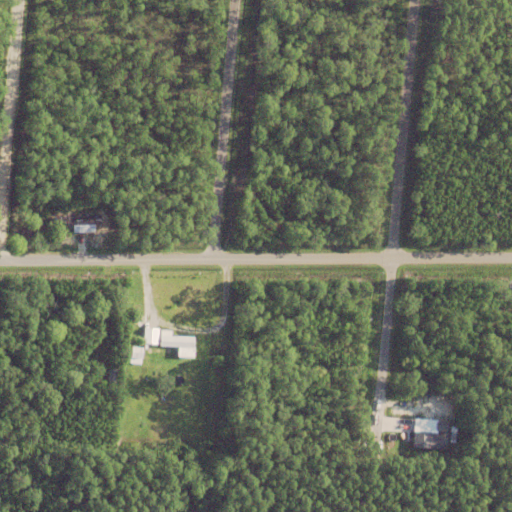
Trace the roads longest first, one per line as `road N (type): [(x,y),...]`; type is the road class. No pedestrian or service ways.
road 1 (residential): [(0,260),(511,256)]
road 2 (residential): [(382,439),(415,0)]
road 3 (residential): [(3,260),(24,0)]
road 4 (residential): [(218,257),(237,0)]
